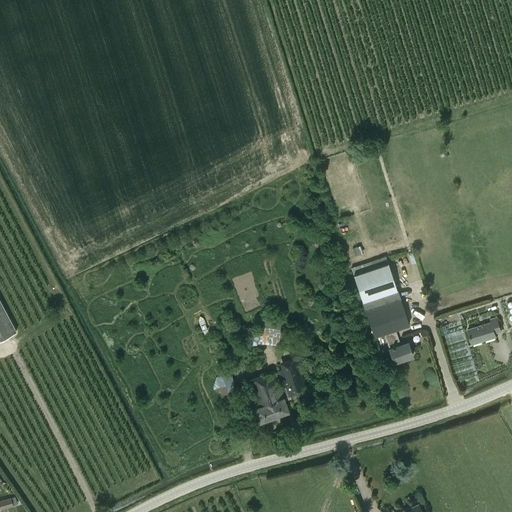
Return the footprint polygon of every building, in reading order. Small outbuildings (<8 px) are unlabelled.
[(401,328),(409,325),(389,263),(388,263),(385,256),(351,268),(353,274),(374,337),(384,334),(389,348),(394,362),(412,356),(408,342),(400,344),(395,330),(401,328)] [(0,339),(16,331),(0,301),(0,339)] [(280,344),(282,317),(259,316),(258,328),(243,327),(243,342),(280,344)] [(497,317),(490,319),(491,322),(468,329),(472,344),(496,336),(495,333),(501,331),(497,317)] [(232,327),(220,332),(229,351),(241,345),(232,327)] [(275,371),(261,376),(275,416),(288,412),(285,400),(291,398),(290,395),(307,389),(295,361),(307,358),(302,342),(287,347),(291,358),(279,362),(281,369),(277,370),(283,387),(286,396),(284,397),(275,371)] [(214,368),(217,375),(213,386),(214,389),(224,395),(228,392),(236,389),(232,375),(230,375),(228,367),(214,368)] [(259,422),(275,416),(261,376),(246,381),(255,407),(254,408),(259,422)] [(334,399),(328,382),(319,385),(325,403),(334,399)] [(0,508),(0,509),(17,504),(15,496),(0,500),(0,508)] [(422,511),(418,503),(398,511),(422,511)]
